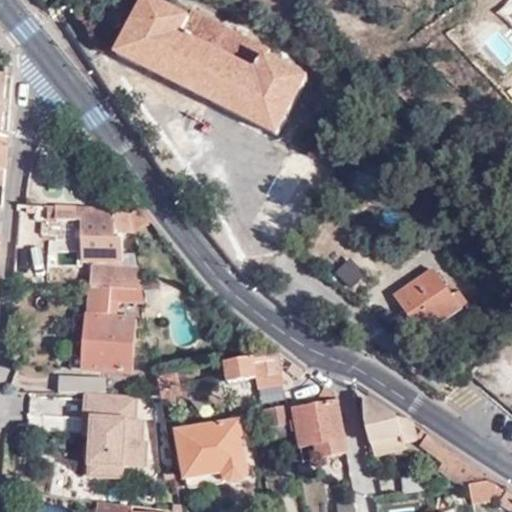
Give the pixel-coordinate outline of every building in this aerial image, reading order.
[(166,0),(164,6),(152,0),(145,0),(117,54),(279,136),(308,77),(268,58),(271,51),(171,0),(166,0)] [(2,136),(0,136),(0,185),(5,186),(8,138),(2,136)] [(153,220),(145,208),(129,214),(132,232),(153,220)] [(129,214),(45,209),(43,237),(71,238),(71,222),(84,223),(82,259),(100,260),(99,266),(94,266),(92,288),(143,289),(141,277),(139,268),(122,267),(124,233),(132,234),(132,232),(129,214)] [(331,276),(351,291),(364,274),(345,259),(331,276)] [(435,271),(403,294),(413,310),(407,314),(422,335),(462,307),(435,271)] [(143,289),(92,288),(90,318),(73,317),(69,371),(133,373),(134,320),(115,319),(116,301),(146,302),(143,289)] [(413,310),(403,294),(396,298),(407,314),(413,310)] [(288,386),(281,352),(225,363),(229,383),(258,379),(261,391),(288,386)] [(173,373),(157,376),(158,379),(159,388),(175,385),(173,373)] [(58,379),(58,394),(86,394),(91,394),(106,395),(105,379),(58,379)] [(150,380),(153,394),(160,395),(159,388),(158,379),(150,380)] [(99,419),(97,450),(91,450),(89,476),(124,478),(124,467),(146,468),(148,441),(143,440),(145,420),(136,420),(127,419),(128,396),(91,394),(86,394),(85,418),(99,419)] [(128,396),(127,419),(136,420),(138,397),(128,396)] [(415,423),(406,417),(401,419),(370,398),(366,399),(368,418),(376,454),(407,448),(407,442),(419,440),(415,423)] [(350,454),(340,401),(292,409),(300,449),(315,447),(324,445),(326,458),(350,454)] [(292,425),(289,407),(265,412),(268,429),(292,425)] [(85,418),(84,435),(91,436),(91,450),(97,450),(99,419),(85,418)] [(250,476),(241,424),(179,436),(188,482),(225,475),(226,480),(231,483),(246,482),(250,476)] [(469,483),(491,479),(440,439),(423,428),(420,435),(426,439),(423,446),(444,460),(439,467),(461,485),(469,483)] [(318,459),(326,458),(324,445),(315,447),(318,459)] [(405,490),(433,489),(432,476),(405,479),(405,490)] [(511,491),(506,487),(491,479),(469,483),(472,504),(488,502),(491,495),(501,501),(500,503),(511,509),(511,491)] [(433,511),(431,502),(404,507),(404,511),(433,511)]
